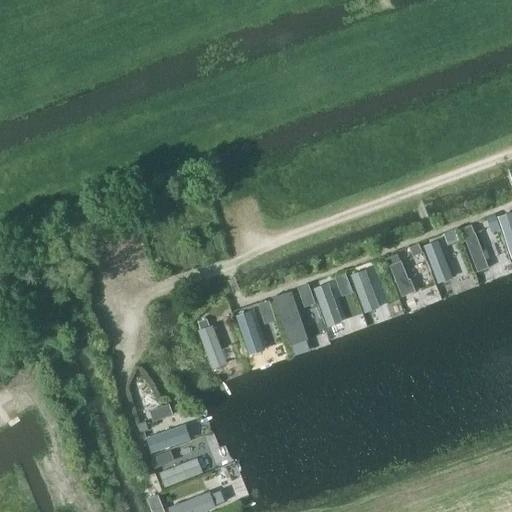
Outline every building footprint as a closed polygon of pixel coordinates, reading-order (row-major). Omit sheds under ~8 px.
[(191,183),(172,189),(177,205),(196,199),(191,183)] [(508,209),(499,213),(501,220),(511,217),(508,209)] [(495,215),(485,219),(489,228),(499,225),(495,215)] [(453,229),(445,233),(449,242),(457,238),(453,229)] [(418,244),(409,248),(412,257),(421,254),(418,244)] [(340,275),(334,283),(341,289),(347,281),(340,275)] [(322,278),(312,282),(315,289),(325,285),(322,278)] [(306,287),(295,291),(300,301),(310,297),(306,287)] [(265,302),(257,304),(260,315),(267,312),(266,309),(268,309),(265,302)] [(206,319),(197,323),(200,329),(209,326),(206,319)] [(168,403),(157,407),(161,417),(171,413),(168,403)] [(145,421),(136,425),(139,432),(148,429),(145,421)] [(160,455),(150,459),(154,469),(163,465),(160,455)] [(158,495),(146,499),(150,509),(161,506),(158,495)]
